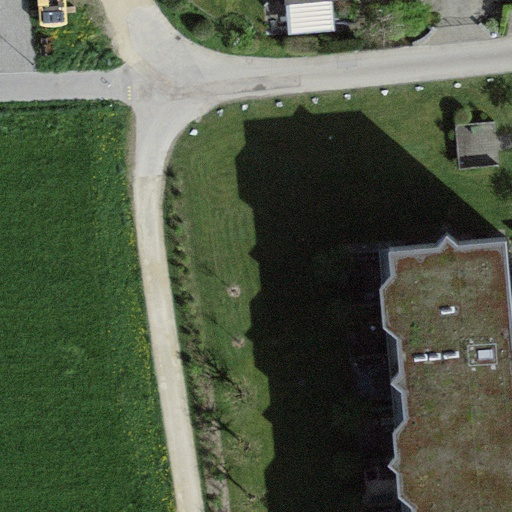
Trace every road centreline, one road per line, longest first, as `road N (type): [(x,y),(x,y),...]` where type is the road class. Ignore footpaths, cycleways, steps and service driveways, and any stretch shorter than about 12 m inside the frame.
road 1 (residential): [(194,511),(144,183),(174,81)]
road 2 (residential): [(511,52),(174,81)]
